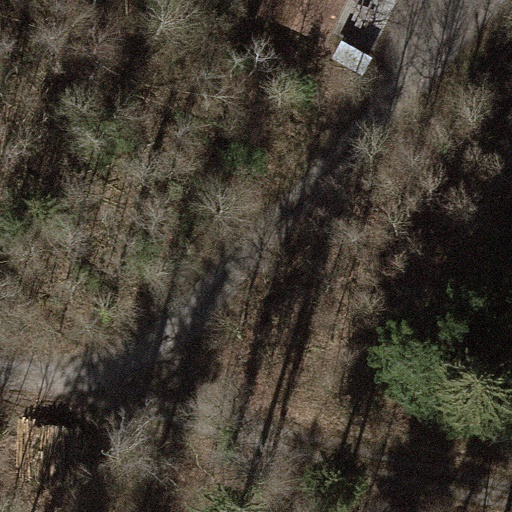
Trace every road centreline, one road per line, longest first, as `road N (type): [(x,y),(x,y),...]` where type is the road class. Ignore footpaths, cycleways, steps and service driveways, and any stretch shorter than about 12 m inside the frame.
road 1 (track): [(0,361),(22,367),(173,326),(479,0)]
road 2 (track): [(22,367),(511,505)]
